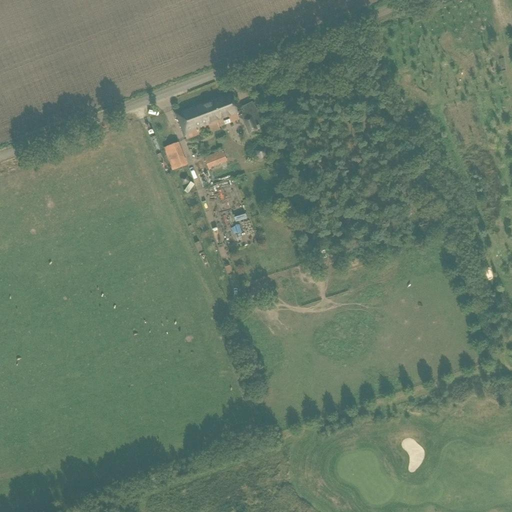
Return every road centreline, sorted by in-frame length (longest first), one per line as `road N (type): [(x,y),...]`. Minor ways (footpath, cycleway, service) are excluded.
road 1 (unclassified): [(0,164),(427,0)]
road 2 (track): [(137,111),(272,439),(285,435)]
road 3 (track): [(285,435),(475,370)]
